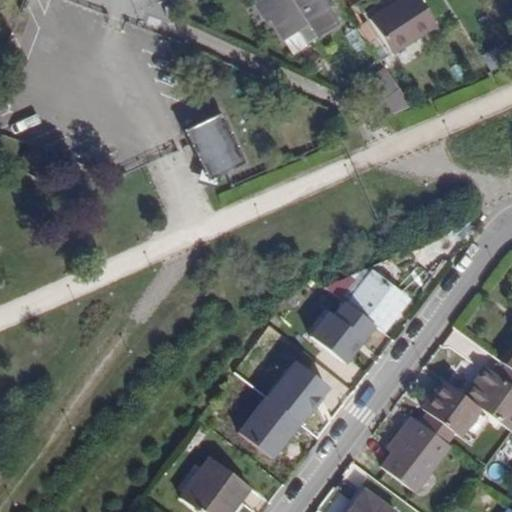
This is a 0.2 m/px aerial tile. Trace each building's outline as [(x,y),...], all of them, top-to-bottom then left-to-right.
[(327,5),(323,0),(257,0),(253,3),(265,21),(268,18),(282,39),(305,23),(315,38),(334,26),(322,8),(327,5)] [(391,54),(435,25),(418,0),(398,0),(369,20),(391,54)] [(356,28),(367,44),(373,40),(363,23),(356,28)] [(373,40),(367,44),(379,62),(385,57),(373,40)] [(483,55),(492,71),(508,62),(499,46),(483,55)] [(408,106),(390,78),(366,95),(386,117),(408,106)] [(182,130),(195,156),(223,122),(219,112),(182,130)] [(223,122),(195,156),(207,181),(244,163),(223,122)] [(401,279),(412,293),(431,280),(421,266),(401,279)] [(370,271),(346,303),(382,331),(407,299),(370,271)] [(293,332),(297,327),(300,322),(299,317),(316,309),(310,293),(284,305),(274,318),(293,332)] [(274,318),(264,332),(283,346),(293,332),(274,318)] [(264,332),(225,383),(244,398),(283,346),(264,332)] [(511,370),(504,365),(496,376),(510,385),(511,382),(511,370)] [(462,396),(481,410),(511,432),(511,431),(511,382),(510,385),(496,376),(484,367),(462,396)] [(460,439),(481,410),(462,396),(443,381),(430,398),(433,400),(424,412),(430,417),(455,435),(460,439)] [(412,493),(448,443),(424,425),(411,416),(394,438),(399,442),(393,450),(379,468),(412,493)] [(430,417),(424,425),(448,443),(455,435),(430,417)] [(388,446),(393,450),(399,442),(394,438),(388,446)] [(209,458),(179,498),(197,511),(230,511),(248,487),(209,458)] [(390,511),(364,492),(348,511),(390,511)]
